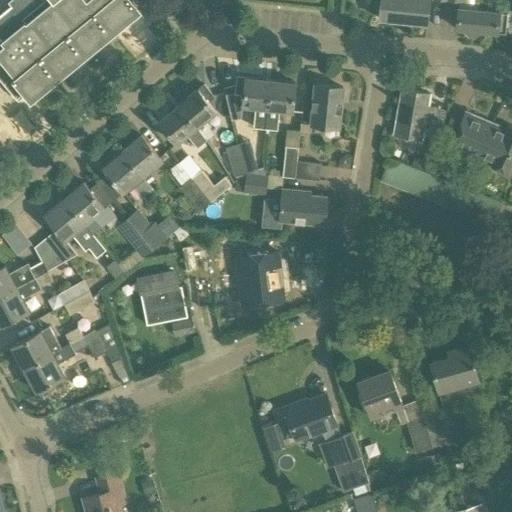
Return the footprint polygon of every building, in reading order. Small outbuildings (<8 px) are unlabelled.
[(11,4),(0,13),(0,39),(1,41),(4,44),(0,47),(0,79),(16,99),(23,93),(30,101),(140,10),(131,0),(21,0),(22,1),(14,8),(11,4)] [(380,0),(378,18),(427,24),(429,0),(380,0)] [(505,33),(507,13),(499,12),(500,12),(458,7),(456,28),(463,29),(468,35),(473,36),(480,31),(497,33),(497,32),(505,33)] [(265,128),(270,80),(237,76),(235,93),(243,94),(241,105),(256,107),(254,126),(265,128)] [(270,80),(265,128),(277,129),(279,109),(292,111),(295,82),(270,80)] [(206,140),(215,133),(205,120),(216,111),(208,101),(213,97),(203,85),(198,89),(178,105),(196,127),(206,140)] [(339,126),(343,88),(315,85),(311,124),(339,126)] [(442,134),(444,122),(432,120),(434,107),(428,106),(430,93),(402,88),(394,133),(422,138),(423,130),(442,134)] [(511,95),(506,93),(502,103),(511,107),(511,95)] [(178,105),(158,121),(176,143),(186,135),(197,148),(206,140),(196,127),(178,105)] [(480,160),(496,124),(469,112),(453,148),(480,160)] [(496,124),(480,160),(507,172),(511,161),(511,128),(508,126),(507,129),(496,124)] [(142,176),(143,176),(162,161),(141,134),(121,150),(142,176)] [(246,173),(258,169),(250,140),(237,143),(246,173)] [(234,176),(246,173),(237,143),(226,147),(234,176)] [(295,178),(298,148),(286,147),(283,177),(295,178)] [(152,187),(143,176),(142,176),(121,150),(101,166),(123,192),(133,185),(142,196),(152,187)] [(411,166),(424,171),(428,161),(415,156),(411,166)] [(418,195),(427,172),(424,171),(411,166),(389,157),(380,180),(418,195)] [(443,163),(430,158),(425,170),(438,175),(443,163)] [(297,162),(295,178),(319,180),(320,164),(297,162)] [(191,179),(210,202),(231,184),(225,177),(214,186),(201,170),(191,179)] [(455,210),(464,187),(427,172),(418,195),(455,210)] [(246,173),(244,192),(266,194),(266,188),(267,175),(246,173)] [(199,210),(210,202),(191,179),(180,187),(199,210)] [(93,234),(93,233),(101,227),(93,217),(104,208),(83,181),(64,197),(93,234)] [(464,187),(455,210),(493,225),(502,202),(464,187)] [(325,224),(327,196),(299,194),(300,190),(282,189),(280,208),(268,207),(267,227),(281,228),(281,220),(325,224)] [(64,197),(44,213),(56,228),(65,239),(72,234),(85,250),(89,247),(97,257),(106,249),(93,233),(93,234),(64,197)] [(127,217),(153,248),(167,236),(155,221),(151,224),(138,208),(127,217)] [(179,210),(173,215),(181,225),(191,217),(187,211),(179,210)] [(142,256),(153,248),(127,217),(117,226),(142,256)] [(15,223),(2,234),(17,254),(31,243),(15,223)] [(53,231),(43,239),(57,265),(68,259),(53,231)] [(5,265),(0,267),(0,295),(47,270),(57,265),(43,239),(34,247),(42,261),(30,268),(27,263),(9,272),(5,265)] [(276,250),(235,256),(238,279),(241,303),(283,297),(280,274),(276,250)] [(116,277),(124,270),(115,259),(106,266),(116,277)] [(47,270),(0,295),(0,324),(29,309),(23,298),(40,289),(39,287),(53,280),(47,270)] [(70,315),(95,301),(83,280),(58,293),(70,315)] [(181,286),(140,294),(146,325),(187,316),(181,286)] [(175,337),(195,332),(192,318),(172,323),(175,337)] [(61,348),(60,347),(49,326),(41,330),(11,346),(23,368),(61,348)] [(77,327),(65,334),(70,343),(70,344),(83,337),(78,327),(77,327)] [(61,348),(23,368),(35,391),(37,390),(40,395),(55,387),(52,382),(65,375),(58,362),(89,345),(94,357),(106,351),(95,330),(84,336),(84,337),(83,337),(70,344),(70,343),(60,347),(61,348)] [(439,392),(478,381),(468,346),(447,351),(449,358),(431,363),(439,392)] [(370,417),(402,405),(389,369),(357,381),(370,417)] [(341,436),(325,392),(276,410),(285,435),(293,432),(296,440),(322,430),(326,442),(335,439),(343,461),(333,465),(343,491),(353,487),(355,495),(370,489),(367,482),(369,481),(360,454),(352,432),(341,436)] [(439,438),(451,435),(443,407),(431,410),(439,438)] [(416,453),(432,448),(424,417),(407,422),(416,453)] [(278,422),(264,426),(272,451),(285,447),(278,422)] [(440,468),(439,462),(440,461),(438,453),(420,458),(422,465),(425,465),(427,472),(440,468)] [(87,511),(120,511),(118,504),(125,502),(117,472),(97,478),(101,493),(84,498),(87,511)] [(376,511),(370,493),(353,499),(357,511),(376,511)]
